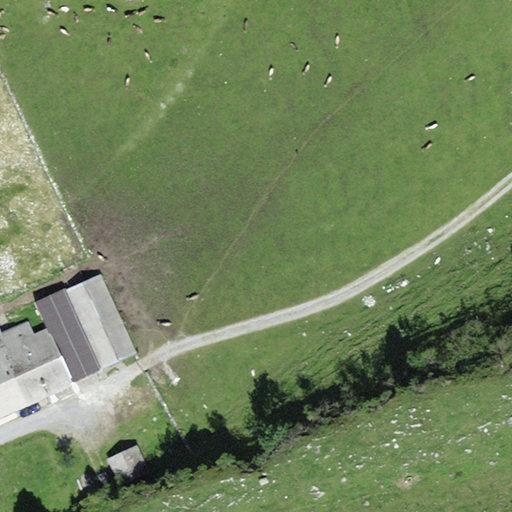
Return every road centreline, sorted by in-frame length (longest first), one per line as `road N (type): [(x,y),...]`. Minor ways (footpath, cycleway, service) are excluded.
road 1 (track): [(511,178),(401,262),(332,301),(166,352)]
road 2 (track): [(166,352),(0,434)]
